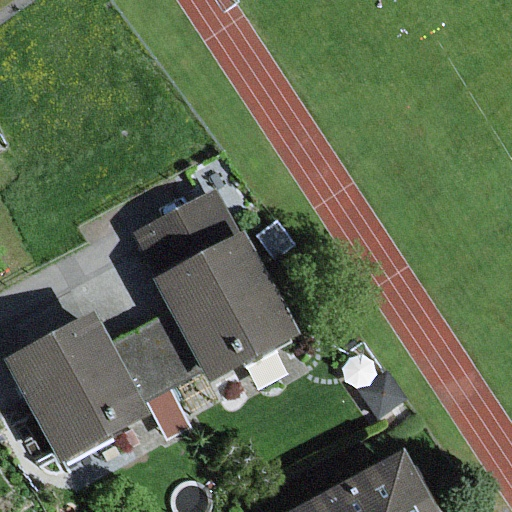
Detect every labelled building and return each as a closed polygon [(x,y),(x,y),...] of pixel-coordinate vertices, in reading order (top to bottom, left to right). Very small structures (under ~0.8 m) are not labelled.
[(131,239),(156,284),(237,239),(212,194),(131,239)] [(156,284),(149,287),(166,318),(197,378),(205,390),(294,342),(237,239),(156,284)] [(166,318),(106,349),(137,409),(197,378),(166,318)] [(89,320),(0,367),(0,371),(53,470),(144,422),(137,409),(106,349),(89,320)] [(421,511),(394,462),(300,511),(421,511)]
